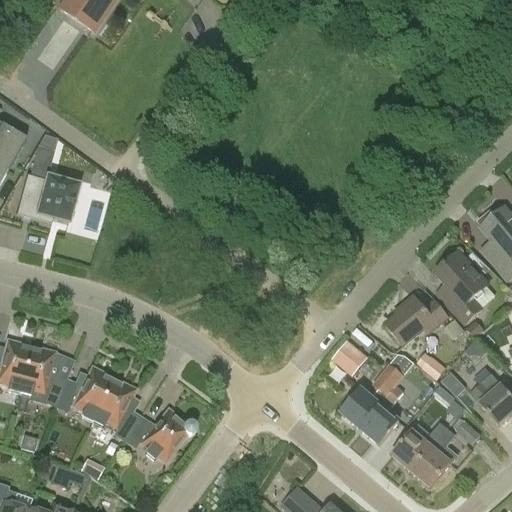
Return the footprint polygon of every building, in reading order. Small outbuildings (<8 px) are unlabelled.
[(118,0),(69,0),(60,13),(93,36),(118,0)] [(434,0),(422,11),(428,19),(448,0),(434,0)] [(0,186),(25,144),(0,129),(0,115),(1,114),(0,113),(0,186)] [(26,180),(15,219),(51,229),(52,224),(68,228),(78,189),(47,181),(46,185),(26,180)] [(511,220),(504,211),(494,219),(490,214),(476,225),(480,231),(479,231),(491,245),(481,254),(507,285),(511,281),(511,220)] [(481,313),(473,304),(489,289),(458,256),(434,278),(446,290),(437,298),(464,328),(481,313)] [(447,322),(434,306),(424,313),(414,300),(403,310),(405,313),(385,329),(403,350),(424,333),(427,338),(447,322)] [(446,331),(454,342),(465,334),(456,324),(446,331)] [(483,334),(475,325),(465,333),(474,343),(483,334)] [(351,381),(367,362),(347,345),(331,364),(351,381)] [(18,397),(30,352),(8,346),(0,376),(0,385),(9,388),(8,394),(18,397)] [(30,352),(18,397),(29,400),(31,393),(43,396),(42,397),(48,398),(45,406),(54,410),(65,383),(55,380),(47,378),(52,358),(30,352)] [(340,417),(359,434),(396,390),(414,368),(405,361),(397,359),(389,368),(372,389),(377,393),(370,401),(360,393),(340,417)] [(436,385),(446,373),(430,361),(420,373),(436,385)] [(469,398),(479,410),(498,431),(511,418),(511,401),(485,370),(472,382),(478,389),(469,398)] [(82,420),(91,425),(112,384),(92,374),(89,381),(78,376),(74,387),(77,388),(67,414),(68,415),(69,410),(83,418),(82,420)] [(441,385),(455,401),(465,393),(451,376),(441,385)] [(112,384),(91,425),(102,430),(104,425),(115,430),(133,394),(112,384)] [(403,396),(396,390),(359,434),(379,450),(399,425),(386,415),(403,396)] [(445,395),(439,390),(426,405),(432,411),(445,395)] [(124,444),(139,421),(130,415),(115,438),(124,444)] [(186,429),(185,430),(168,415),(142,446),(149,453),(147,457),(154,463),(157,459),(164,465),(186,438),(188,439),(190,439),(192,438),(193,437),(194,436),(194,434),(194,433),(194,432),(194,431),(192,430),(191,428),(189,428),(188,428),(186,429)] [(480,439),(465,425),(456,435),(472,449),(480,439)] [(439,427),(424,445),(412,435),(391,460),(411,477),(447,434),(439,427)] [(454,440),(447,434),(411,477),(430,493),(451,468),(438,457),(454,440)] [(56,471),(45,467),(40,482),(51,486),(56,471)] [(0,511),(19,511),(11,509),(16,498),(7,494),(8,491),(0,488),(0,511)] [(333,511),(331,509),(328,511),(317,511),(294,492),(280,509),(282,511),(333,511)]
